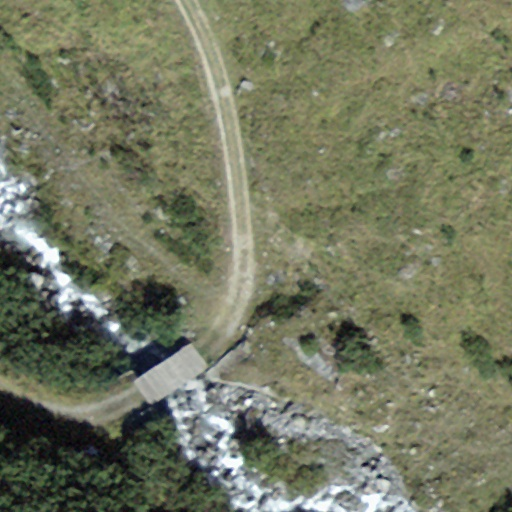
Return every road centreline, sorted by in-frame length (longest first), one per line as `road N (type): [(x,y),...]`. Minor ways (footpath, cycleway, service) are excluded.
road 1 (track): [(216,326),(244,266),(229,117),(191,0)]
road 2 (track): [(0,386),(32,408),(116,416),(216,326)]
